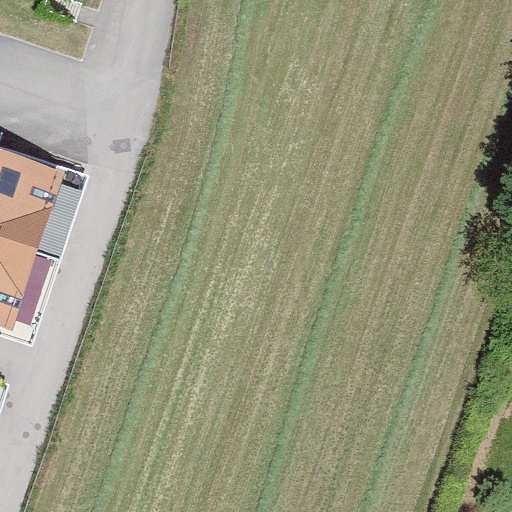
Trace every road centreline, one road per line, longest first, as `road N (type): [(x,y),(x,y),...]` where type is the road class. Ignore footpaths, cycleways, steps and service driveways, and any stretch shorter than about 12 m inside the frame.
road 1 (residential): [(0,511),(127,124)]
road 2 (residential): [(127,124),(0,82)]
road 3 (residential): [(127,124),(150,0)]
